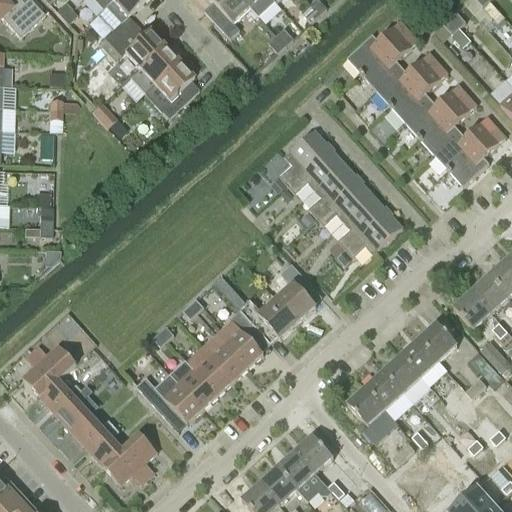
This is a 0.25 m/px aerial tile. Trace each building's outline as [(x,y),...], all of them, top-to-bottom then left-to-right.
[(20,42),(45,19),(27,0),(0,0),(0,23),(2,22),(20,42)] [(117,0),(90,0),(103,13),(117,0)] [(118,29),(104,42),(98,48),(106,57),(136,30),(128,21),(150,0),(117,0),(103,13),(118,29)] [(210,0),(209,1),(214,6),(205,15),(230,43),(240,34),(234,27),(251,12),(239,0),(210,0)] [(263,0),(239,0),(251,12),(263,0)] [(504,22),(489,6),(491,5),(486,0),(474,0),(463,10),(473,21),(482,13),(496,29),(504,22)] [(317,3),(309,10),(319,20),(327,14),(317,3)] [(62,23),(72,14),(66,8),(56,16),(62,23)] [(319,20),(309,10),(300,18),(310,28),(319,20)] [(72,14),(62,23),(68,29),(77,21),(72,14)] [(456,16),(451,21),(460,32),(466,27),(456,16)] [(460,32),(451,21),(433,37),(443,48),(451,40),(463,53),(471,46),(459,33),(460,32)] [(362,79),(410,36),(400,25),(379,45),(373,39),(347,63),(362,79)] [(144,38),(136,30),(106,57),(115,66),(121,60),(124,57),(139,74),(164,51),(149,34),(144,38)] [(276,40),(286,51),(293,44),(283,33),(276,40)] [(410,36),(362,79),(376,95),(403,71),(397,65),(419,46),(410,36)] [(286,51),(276,40),(267,48),(277,59),(286,51)] [(154,90),(178,67),(164,51),(139,74),(127,85),(142,100),(144,98),(153,89),(154,90)] [(408,77),(403,71),(376,95),(391,111),(439,68),(430,57),(408,77)] [(154,90),(153,89),(144,98),(168,124),(199,95),(191,86),(194,83),(178,67),(154,90)] [(448,78),(439,68),(391,111),(405,127),(432,104),(426,98),(448,78)] [(49,92),(65,92),(65,78),(49,78),(49,92)] [(437,109),(432,104),(405,127),(420,143),(468,100),(459,90),(437,109)] [(511,98),(501,109),(511,121),(511,98)] [(477,110),(468,100),(420,143),(434,159),(460,136),(455,129),(477,110)] [(50,107),(50,116),(62,116),(63,107),(50,107)] [(107,133),(116,124),(102,109),(92,118),(107,133)] [(62,116),(50,116),(49,124),(62,125),(62,116)] [(465,141),(460,136),(434,159),(449,175),(497,132),(487,122),(465,141)] [(506,142),(497,132),(449,175),(464,192),(490,168),(484,162),(506,142)] [(0,136),(0,135),(0,155),(13,156),(14,139),(0,139),(0,136)] [(287,190),(330,152),(315,135),(285,162),(293,170),(280,182),(287,190)] [(52,141),(40,141),(40,155),(52,155),(52,141)] [(330,152),(287,190),(296,199),(308,188),(315,195),(344,168),(330,152)] [(344,168),(315,195),(322,202),(309,214),(316,222),(359,184),(344,168)] [(430,193),(445,207),(460,190),(445,177),(430,193)] [(280,182),(271,189),(278,197),(287,190),(280,182)] [(373,200),(359,184),(316,222),(325,231),(337,220),(344,227),(373,200)] [(40,213),(49,213),(49,199),(37,199),(37,214),(40,214),(40,213)] [(373,200),(344,227),(350,234),(338,246),(344,252),(345,254),(388,216),(373,200)] [(40,214),(40,234),(52,234),(53,226),(53,213),(49,213),(40,213),(40,214)] [(388,216),(345,254),(353,263),(366,252),(373,260),(403,233),(388,216)] [(309,217),(301,224),(307,230),(315,223),(309,217)] [(52,234),(40,234),(39,243),(52,243),(52,234)] [(338,246),(329,253),(337,262),(345,254),(344,252),(338,246)] [(45,255),(43,272),(49,272),(59,264),(60,257),(45,255)] [(511,270),(507,265),(490,281),(509,303),(511,300),(511,270)] [(276,304),(299,328),(316,312),(301,295),(308,288),(292,269),(281,279),(292,290),(276,304)] [(241,312),(247,305),(222,281),(216,287),(241,312)] [(509,303),(490,281),(472,297),(492,318),(509,303)] [(492,318),(472,297),(454,313),(474,335),(492,318)] [(196,304),(189,311),(197,319),(204,313),(196,304)] [(251,305),(240,316),(258,336),(264,342),(272,334),(281,344),(299,328),(276,304),(262,317),(251,305)] [(197,319),(189,311),(182,317),(190,326),(197,319)] [(232,327),(217,340),(248,374),(263,360),(249,344),(258,336),(240,316),(230,325),(232,327)] [(511,325),(507,321),(500,327),(509,337),(511,334),(511,325)] [(509,337),(500,327),(491,336),(500,345),(498,347),(511,361),(511,342),(508,338),(509,337)] [(437,329),(419,345),(439,367),(457,350),(437,329)] [(158,338),(167,347),(174,340),(165,331),(158,338)] [(167,347),(158,338),(152,345),(161,353),(167,347)] [(217,340),(202,354),(201,354),(233,388),(248,374),(217,340)] [(79,365),(96,348),(90,341),(72,358),(79,365)] [(439,367),(419,345),(401,361),(421,383),(439,367)] [(479,356),(501,379),(511,369),(490,346),(479,356)] [(40,352),(33,358),(58,385),(59,386),(77,370),(59,350),(48,361),(40,352)] [(201,354),(187,367),(186,369),(217,402),(233,388),(201,354)] [(58,385),(33,358),(26,365),(34,373),(23,384),(40,402),(58,385)] [(492,393),(502,384),(478,358),(466,369),(477,381),(480,379),(492,393)] [(421,383),(401,361),(384,377),(403,399),(421,383)] [(185,365),(169,381),(202,417),(217,402),(186,369),(187,367),(185,365)] [(384,377),(366,393),(386,415),(403,399),(384,377)] [(202,417),(169,381),(156,393),(146,383),(137,391),(171,429),(180,421),(188,429),(202,417)] [(465,396),(472,404),(486,391),(479,384),(465,396)] [(59,386),(58,385),(40,402),(56,420),(82,396),(78,391),(70,398),(59,386)] [(386,415),(366,393),(348,410),(367,431),(362,436),(371,446),(387,431),(378,422),(386,415)] [(82,396),(56,420),(72,437),(90,421),(80,410),(89,403),(82,396)] [(472,404),(465,396),(451,409),(458,417),(472,404)] [(429,428),(437,436),(451,423),(443,415),(429,428)] [(101,433),(90,421),(72,437),(88,455),(114,431),(109,425),(101,433)] [(479,440),(502,460),(511,449),(511,438),(495,423),(479,440)] [(437,436),(429,428),(415,441),(422,449),(437,436)] [(114,431),(88,455),(104,473),(122,456),(123,456),(122,456),(112,444),(120,437),(114,431)] [(122,456),(123,456),(122,456),(148,484),(154,478),(146,468),(157,458),(140,439),(122,456)] [(474,440),(461,447),(474,470),(487,463),(474,440)] [(314,441),(295,458),(314,480),(316,479),(333,463),(314,441)] [(400,469),(418,452),(411,444),(393,461),(400,469)] [(148,484),(122,456),(104,473),(121,491),(132,481),(141,490),(148,484)] [(295,458),(277,474),(297,496),(308,508),(318,499),(321,502),(327,502),(331,498),(322,489),(323,488),(316,479),(314,480),(295,458)] [(277,474),(260,490),(280,511),(297,496),(277,474)] [(22,511),(0,487),(0,511),(22,511)] [(511,490),(509,487),(500,495),(506,501),(511,495),(511,490)] [(279,511),(280,511),(260,490),(242,506),(247,511),(279,511)] [(455,511),(493,511),(494,511),(477,493),(455,511)]
